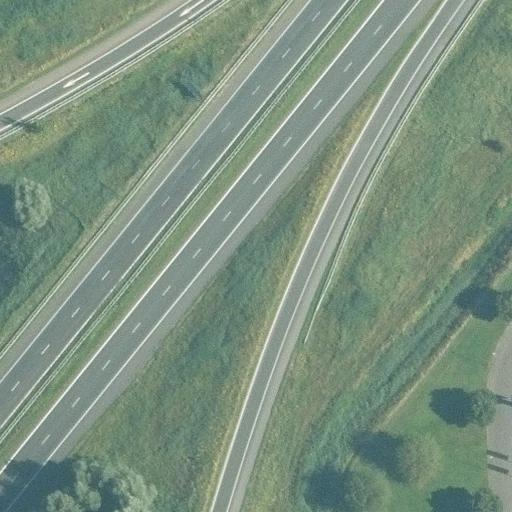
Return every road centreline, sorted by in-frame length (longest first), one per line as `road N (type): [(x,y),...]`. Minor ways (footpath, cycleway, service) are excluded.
road 1 (motorway): [(0,496),(400,0)]
road 2 (motorway): [(221,511),(280,324),(367,140),(456,0)]
road 3 (motorway): [(328,0),(0,405)]
road 4 (motorway): [(203,0),(0,122)]
road 5 (residential): [(504,511),(500,383),(511,349)]
